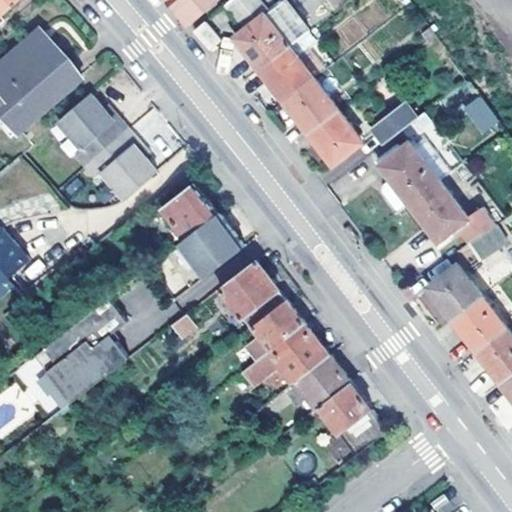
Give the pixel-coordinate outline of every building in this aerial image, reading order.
[(0,0),(0,18),(0,19),(20,0),(0,0)] [(169,0),(193,26),(222,0),(169,0)] [(263,69),(293,46),(269,15),(273,12),(263,0),(232,0),(229,4),(249,29),(239,37),(251,53),(263,69)] [(269,15),(293,46),(304,37),(281,6),(273,12),(269,15)] [(214,50),(219,46),(225,39),(208,21),(197,31),(204,38),(214,50)] [(67,58),(44,33),(0,73),(0,85),(9,95),(18,87),(25,95),(5,113),(22,132),(84,76),(67,58)] [(288,100),(318,78),(293,46),(263,69),(273,81),(288,100)] [(301,118),(312,132),(341,110),(318,78),(288,100),(301,118)] [(87,167),(130,130),(109,105),(105,109),(92,93),(59,121),(83,149),(76,155),(87,167)] [(483,95),(467,107),(485,130),(500,119),(483,95)] [(389,144),(422,119),(411,103),(376,128),(389,144)] [(336,164),(365,141),(341,110),(312,132),(323,147),(336,164)] [(151,154),(130,130),(87,167),(97,179),(103,173),(128,200),(159,173),(147,158),(151,154)] [(402,212),(414,203),(444,180),(413,141),(384,163),(395,177),(387,183),(386,190),(402,212)] [(443,241),(473,218),(444,180),(414,203),(430,223),(443,241)] [(191,238),(223,213),(207,193),(199,182),(167,207),(191,238)] [(490,211),(476,221),(484,231),(499,221),(490,211)] [(191,238),(184,243),(210,277),(249,246),(238,232),(223,213),(191,238)] [(483,259),(509,241),(498,224),(472,243),(483,259)] [(0,299),(12,288),(7,282),(30,262),(2,228),(0,229),(0,299)] [(279,283),(261,260),(223,289),(249,321),(252,319),(257,326),(291,299),(279,283)] [(457,318),(486,296),(461,264),(432,287),(442,300),(457,318)] [(481,350),(510,327),(486,296),(457,318),(469,334),(481,350)] [(131,321),(113,298),(39,357),(51,372),(56,369),(68,384),(72,380),(85,396),(127,364),(133,359),(119,342),(108,351),(103,344),(131,321)] [(291,299),(257,326),(272,344),(269,350),(271,353),(282,343),(308,322),(298,309),(291,299)] [(200,328),(191,315),(174,328),(185,340),(200,328)] [(321,338),(309,323),(308,322),(282,343),(289,350),(274,364),(279,369),(284,365),(297,383),(300,381),(334,355),(321,338)] [(505,381),(511,376),(511,329),(510,327),(481,350),(491,363),(505,381)] [(334,355),(300,381),(304,387),(312,398),(322,410),(356,383),(346,371),(334,355)] [(253,386),(272,371),(263,360),(244,375),(253,386)] [(56,369),(51,372),(75,404),(85,396),(72,380),(68,384),(56,369)] [(287,390),(260,412),(264,418),(304,387),(300,381),(297,383),(287,390)] [(322,410),(358,457),(392,430),(371,403),(356,383),(322,410)]
